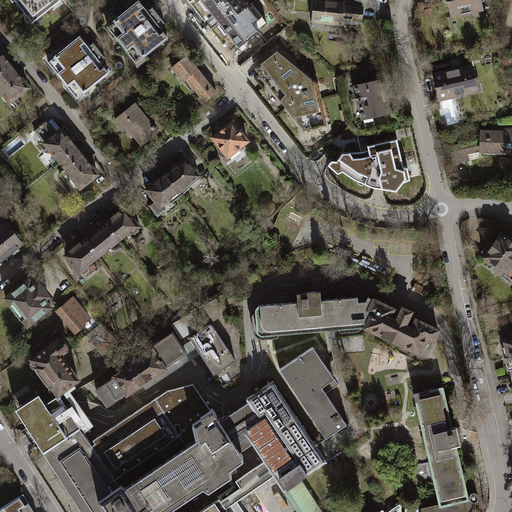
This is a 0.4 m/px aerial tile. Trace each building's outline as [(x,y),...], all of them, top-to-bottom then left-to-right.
[(15,1),(32,22),(60,0),(9,0),(11,4),(15,1)] [(268,24),(248,0),(200,0),(239,48),(268,24)] [(330,0),(313,0),(312,25),(324,26),(324,23),(342,24),(343,15),(362,16),(363,7),(344,6),(344,2),(330,1),(330,0)] [(482,7),(480,0),(447,0),(451,17),(461,14),(460,12),(482,7)] [(147,12),(139,1),(107,26),(135,62),(167,37),(159,27),(162,25),(150,9),(147,12)] [(88,47),(79,37),(48,61),(76,98),(108,73),(100,62),(103,60),(91,45),(88,47)] [(277,50),(254,68),(303,131),(327,125),(317,84),(277,50)] [(0,81),(14,70),(0,51),(0,81)] [(216,92),(187,55),(172,67),(183,82),(186,79),(200,96),(197,97),(202,103),(216,92)] [(477,88),(472,66),(433,75),(439,100),(455,96),(454,93),(477,88)] [(9,105),(12,109),(21,102),(16,96),(28,87),(14,70),(0,81),(0,90),(2,93),(2,97),(5,101),(9,102),(9,105)] [(383,79),(355,85),(362,118),(390,112),(383,79)] [(133,105),(115,119),(124,129),(128,126),(142,144),(156,133),(133,105)] [(106,114),(100,107),(88,116),(94,124),(106,114)] [(44,142),(56,132),(46,120),(34,130),(44,142)] [(232,121),(212,137),(220,147),(219,149),(219,152),(220,155),(222,157),(225,157),(228,157),(238,148),(242,149),(246,146),(245,143),(248,140),(232,121)] [(492,132),(481,132),(481,140),(482,150),(482,154),(491,154),(491,151),(511,150),(511,129),(506,130),(506,128),(492,128),(492,132)] [(77,148),(61,129),(56,132),(44,142),(43,148),(46,152),(52,152),(60,162),(77,148)] [(342,151),(334,164),(353,179),(372,187),(395,192),(408,176),(398,137),(366,145),(367,151),(351,153),(342,151)] [(482,150),(481,140),(450,146),(453,163),(468,160),(467,153),(482,150)] [(97,174),(77,148),(60,162),(71,176),(70,181),(74,187),(80,187),(97,174)] [(185,155),(164,171),(182,194),(189,188),(187,186),(201,175),(185,155)] [(164,171),(143,188),(154,201),(148,205),(158,217),(166,211),(162,206),(169,201),(171,203),(182,194),(164,171)] [(138,230),(138,226),(124,208),(120,212),(119,210),(108,219),(109,220),(104,224),(118,242),(129,233),(135,233),(138,230)] [(0,259),(22,243),(5,222),(0,225),(0,259)] [(98,257),(118,242),(104,224),(84,240),(98,257)] [(511,240),(501,233),(491,246),(488,244),(481,253),(485,256),(483,259),(492,265),(493,263),(505,272),(504,274),(511,280),(511,279),(511,240)] [(88,265),(98,257),(84,240),(81,242),(80,241),(69,250),(70,251),(65,255),(79,273),(84,273),(88,270),(88,265)] [(28,279),(5,297),(27,325),(50,307),(44,299),(48,296),(38,283),(34,286),(28,279)] [(393,309),(367,297),(365,302),(358,302),(358,297),(321,298),(321,291),(297,292),(297,301),(260,305),(258,305),(256,307),(255,309),(257,330),(258,332),(260,334),(263,335),(365,327),(419,353),(427,337),(433,340),(439,330),(416,319),(412,328),(405,325),(412,311),(402,307),(395,320),(389,317),(393,309)] [(73,298),(58,311),(74,330),(75,329),(77,330),(80,329),(82,326),(81,324),(89,317),(73,298)] [(100,323),(85,335),(102,356),(117,344),(100,323)] [(212,324),(190,338),(214,374),(235,360),(212,324)] [(119,372),(95,389),(107,405),(186,352),(172,332),(145,350),(144,348),(116,367),(119,372)] [(24,340),(19,333),(12,338),(18,345),(24,340)] [(364,353),(363,335),(343,337),(344,354),(364,353)] [(57,339),(31,358),(30,361),(30,364),(31,366),(32,368),(35,368),(38,368),(50,384),(49,387),(49,389),(50,391),(52,393),(54,394),(57,394),(78,379),(59,354),(68,347),(65,343),(62,346),(57,339)] [(314,346),(280,368),(327,437),(347,424),(326,392),(339,384),(314,346)] [(220,420),(239,451),(246,446),(252,442),(264,461),(274,476),(283,489),(300,478),(326,461),(272,381),(246,399),(248,401),(231,412),(220,420)] [(95,443),(91,445),(114,479),(179,435),(185,445),(196,438),(192,422),(210,410),(193,385),(168,390),(145,405),(93,440),(95,443)] [(442,386),(414,393),(418,412),(426,443),(440,504),(468,497),(455,444),(460,443),(456,425),(452,426),(442,386)] [(15,410),(28,428),(34,439),(42,451),(80,427),(85,424),(77,412),(72,404),(68,407),(64,402),(58,394),(45,404),(38,393),(15,410)] [(169,511),(169,507),(202,485),(208,488),(230,474),(229,466),(243,457),(239,451),(220,420),(216,415),(217,414),(213,408),(210,410),(192,422),(196,438),(185,445),(124,486),(121,488),(118,484),(97,498),(106,511),(169,511)] [(106,511),(97,498),(118,484),(114,479),(91,445),(80,427),(42,451),(81,511),(106,511)] [(219,497),(196,511),(229,511),(226,507),(259,485),(266,480),(274,476),(264,461),(258,465),(235,479),(240,486),(221,499),(219,497)] [(321,511),(300,478),(283,489),(298,511),(473,511),(474,511),(475,509),(475,505),(475,502),(476,501),(477,500),(477,498),(477,496),(476,494),(475,493),(472,493),(471,494),(470,496),(470,497),(468,497),(440,504),(405,502),(401,505),(400,511),(321,511)] [(268,498),(259,485),(226,507),(229,511),(255,511),(253,508),(268,498)] [(0,508),(0,511),(33,511),(28,503),(24,505),(19,496),(0,508)]
